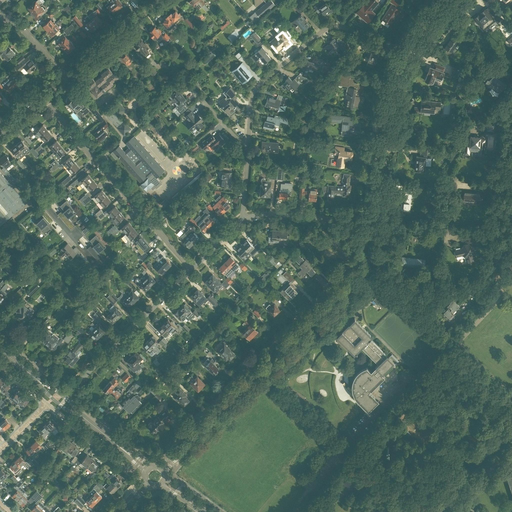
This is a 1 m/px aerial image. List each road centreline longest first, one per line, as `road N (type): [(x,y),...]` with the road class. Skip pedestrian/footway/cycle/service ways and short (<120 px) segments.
road 1 (tertiary): [(161,468),(365,261),(377,222)]
road 2 (residential): [(245,218),(256,87),(330,26),(406,51)]
road 3 (tertiary): [(377,222),(387,104),(406,51)]
road 4 (residential): [(192,268),(75,385)]
road 5 (residential): [(192,268),(96,159)]
road 6 (residential): [(96,159),(43,204),(92,260)]
road 7 (residential): [(377,222),(245,218)]
road 8 (residential): [(67,77),(159,0)]
